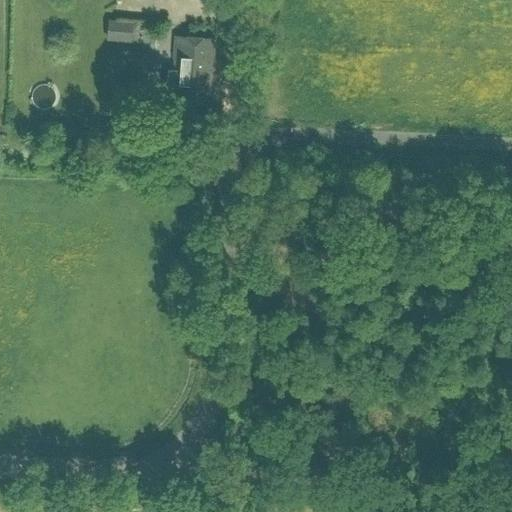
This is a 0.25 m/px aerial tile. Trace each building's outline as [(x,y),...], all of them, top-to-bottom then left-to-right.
[(144,0),(131,0),(133,18),(146,17),(144,0)] [(119,39),(145,40),(146,20),(120,19),(119,39)] [(138,58),(139,41),(120,40),(119,57),(138,58)] [(208,102),(211,44),(175,42),(171,100),(208,102)] [(109,139),(111,125),(89,124),(88,138),(109,139)]
